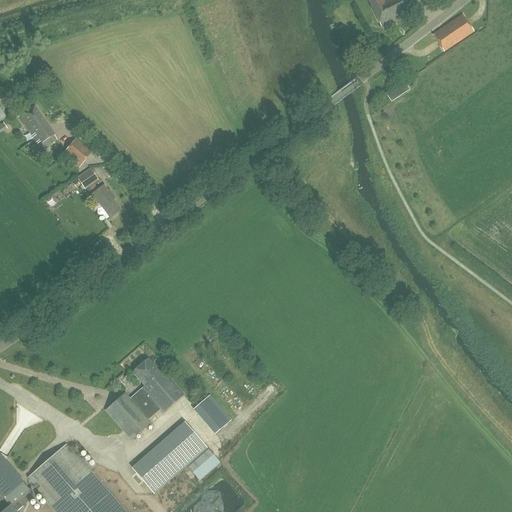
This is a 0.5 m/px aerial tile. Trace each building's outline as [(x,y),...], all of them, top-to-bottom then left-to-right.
[(367,0),(375,15),(381,26),(390,21),(390,22),(414,10),(409,0),(367,0)] [(444,52),(474,31),(462,15),(433,35),(438,43),(444,52)] [(391,102),(409,90),(405,82),(387,94),(391,102)] [(42,151),(57,140),(34,107),(18,118),(42,151)] [(79,168),(92,152),(76,138),(63,154),(79,168)] [(90,169),(77,178),(85,190),(89,187),(94,183),(98,180),(90,169)] [(93,193),(91,195),(97,204),(98,203),(100,202),(103,207),(96,212),(104,222),(111,217),(111,218),(122,210),(116,203),(114,200),(122,195),(111,180),(104,185),(98,189),(93,193)] [(160,373),(148,360),(133,372),(145,386),(142,388),(163,412),(184,394),(163,370),(160,373)] [(131,440),(151,423),(126,394),(106,410),(131,440)] [(216,433),(228,422),(208,398),(196,409),(216,433)] [(155,493),(207,448),(187,426),(135,471),(155,493)] [(16,511),(29,500),(28,498),(38,489),(58,511),(125,511),(67,445),(28,478),(35,485),(10,506),(2,511),(16,511)] [(220,463),(207,448),(186,466),(200,481),(220,464),(220,463)]
